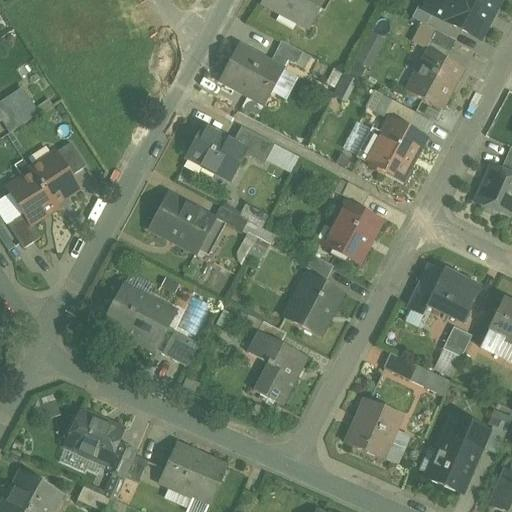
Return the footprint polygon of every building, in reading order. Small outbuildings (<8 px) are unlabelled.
[(325,0),(264,0),(262,4),(264,5),(266,0),(293,14),(290,19),(310,30),(325,0)] [(427,0),(423,10),(422,11),(432,16),(480,41),(480,40),(479,39),(500,0),(427,0)] [(432,16),(422,11),(423,10),(419,8),(413,19),(427,27),(432,16)] [(456,42),(435,31),(428,43),(450,54),(456,42)] [(303,54),(282,43),(275,55),(297,67),(297,66),(303,54)] [(283,71),(239,48),(221,82),(265,106),(283,71)] [(462,71),(429,53),(415,80),(418,82),(412,94),(408,92),(407,93),(441,111),(452,91),(450,90),(460,72),(462,72),(462,71)] [(312,58),(303,54),(297,66),(305,71),(312,58)] [(26,94),(0,111),(0,118),(0,119),(1,119),(10,134),(40,114),(26,94)] [(415,114),(392,101),(384,118),(390,122),(390,121),(407,129),(415,114)] [(407,129),(390,121),(390,122),(381,137),(385,139),(372,164),(368,162),(367,164),(402,183),(411,166),(424,140),(425,141),(426,139),(407,129)] [(233,143),(205,128),(188,159),(229,182),(244,155),(246,150),(233,143)] [(275,146),(242,128),(233,143),(246,150),(244,155),(265,166),(275,146)] [(72,144),(56,154),(57,154),(71,177),(72,177),(87,167),(72,144)] [(511,148),(511,149),(501,171),(511,176),(511,148)] [(56,154),(31,170),(56,209),(57,209),(54,205),(55,205),(54,203),(65,196),(66,198),(79,189),(72,177),(71,177),(57,154),(56,154)] [(493,168),(477,204),(482,207),(484,212),(493,216),(498,214),(508,218),(509,215),(511,216),(511,215),(511,176),(501,171),(493,168)] [(56,209),(31,170),(31,171),(33,174),(8,190),(24,214),(24,215),(31,225),(32,225),(44,217),(43,216),(54,208),(55,210),(56,209)] [(370,196),(349,185),(342,197),(363,208),(370,196)] [(212,225),(193,215),(196,210),(169,196),(170,196),(169,195),(150,231),(151,231),(196,255),(196,256),(197,256),(199,252),(209,258),(222,232),(213,227),(215,221),(214,221),(212,225)] [(381,223),(347,205),(324,247),(359,265),(381,223)] [(249,222),(221,208),(214,221),(215,221),(242,235),(249,222)] [(31,225),(24,215),(8,225),(24,249),(41,239),(32,225),(31,225)] [(334,268),(313,257),(306,270),(327,281),(334,268)] [(444,275),(430,268),(409,310),(424,317),(429,307),(463,324),(480,291),(445,273),(444,275)] [(343,295),(308,276),(308,277),(311,279),(300,301),(296,299),(285,320),(320,339),(328,322),(326,321),(340,295),(342,296),(343,295)] [(176,314),(125,286),(104,325),(156,352),(176,314)] [(511,307),(503,303),(488,333),(481,349),(497,357),(504,341),(511,344),(511,307)] [(289,337),(265,324),(260,334),(283,347),(289,337)] [(454,329),(444,350),(461,359),(472,337),(454,329)] [(200,346),(175,333),(163,356),(187,369),(200,346)] [(260,334),(259,334),(249,355),(270,366),(256,393),(285,409),(310,361),(283,347),(260,334)] [(417,367),(392,355),(385,370),(410,382),(417,367)] [(405,415),(370,400),(350,446),(386,461),(405,415)] [(122,432),(82,414),(69,443),(80,449),(79,452),(80,456),(88,460),(91,458),(107,465),(117,444),(122,432)] [(483,437),(451,423),(427,480),(462,495),(469,478),(465,476),(470,466),(473,468),(479,454),(476,453),(483,437)] [(493,428),(483,450),(497,456),(507,434),(493,428)] [(138,453),(117,444),(107,465),(111,467),(108,473),(126,481),(126,479),(136,457),(138,453)] [(199,455),(177,446),(162,480),(194,495),(193,499),(210,506),(227,469),(225,469),(224,472),(197,460),(199,455)] [(149,463),(136,457),(126,479),(139,485),(149,463)] [(511,511),(511,473),(507,472),(491,508),(500,511),(511,511)] [(23,475),(10,499),(7,497),(0,510),(0,511),(53,511),(62,496),(23,475)] [(104,511),(110,501),(84,489),(78,501),(100,511),(104,511)]
